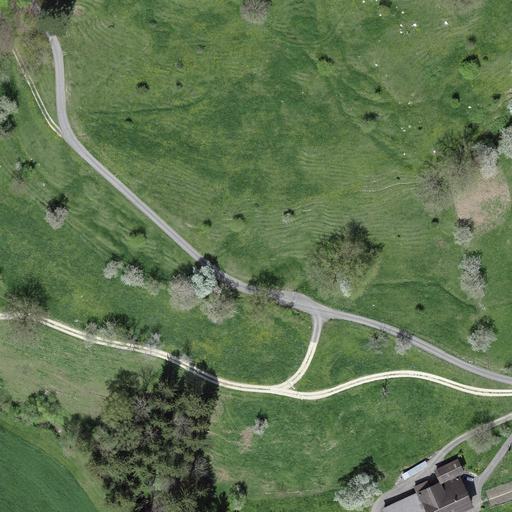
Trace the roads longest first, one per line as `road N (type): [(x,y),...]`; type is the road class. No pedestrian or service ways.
road 1 (unclassified): [(511,380),(362,319),(218,275),(75,144),(64,122),(57,49),(30,0)]
road 2 (track): [(511,393),(392,374),(304,397),(218,382),(160,353),(40,319),(0,317)]
road 3 (track): [(75,144),(54,127),(0,22)]
